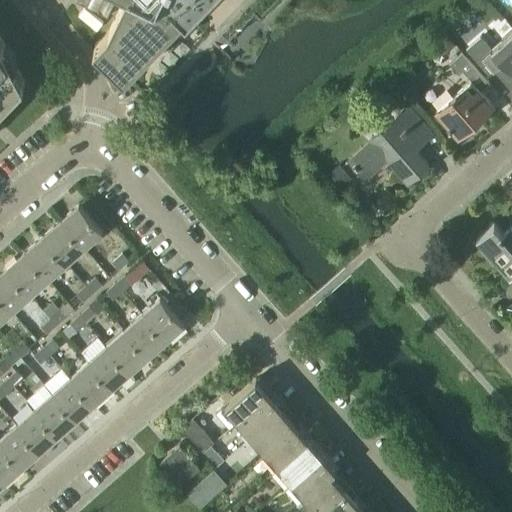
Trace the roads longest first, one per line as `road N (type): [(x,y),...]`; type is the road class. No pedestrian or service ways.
road 1 (unclassified): [(245,311),(86,130),(0,207)]
road 2 (residential): [(22,511),(245,311)]
road 3 (residential): [(511,360),(416,253),(414,234),(511,144)]
road 4 (unclassified): [(420,511),(245,311)]
